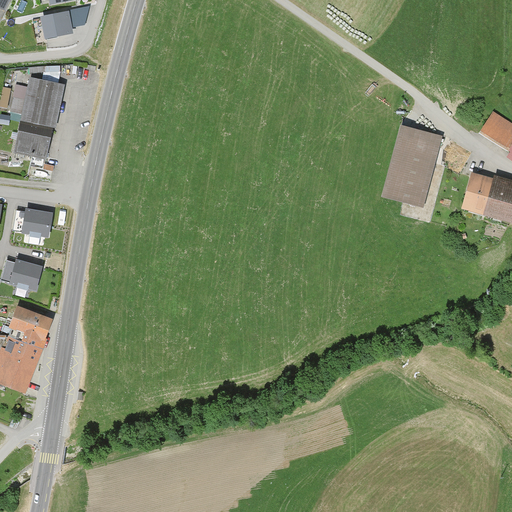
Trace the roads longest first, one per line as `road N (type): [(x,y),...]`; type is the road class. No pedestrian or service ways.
road 1 (secondary): [(137,0),(88,201),(52,427)]
road 2 (residential): [(277,0),(511,168)]
